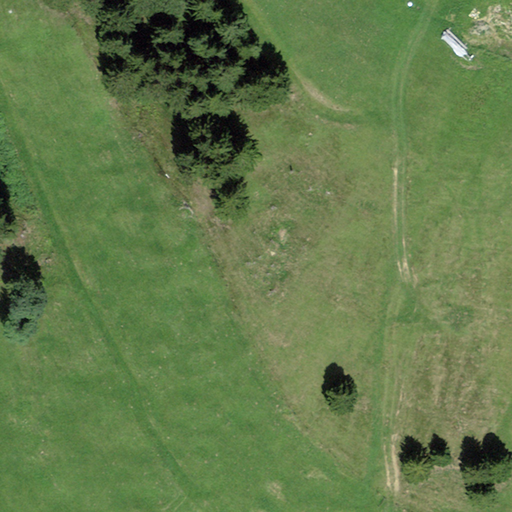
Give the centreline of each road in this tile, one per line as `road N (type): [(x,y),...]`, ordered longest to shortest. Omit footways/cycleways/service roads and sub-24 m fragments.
road 1 (track): [(430,0),(398,94),(406,278),(389,326),(391,511)]
road 2 (track): [(398,113),(362,120),(324,114),(297,89),(240,0)]
